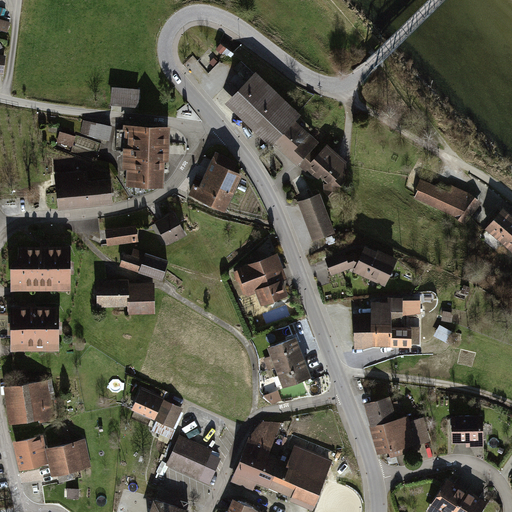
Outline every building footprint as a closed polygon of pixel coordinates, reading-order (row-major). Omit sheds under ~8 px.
[(13,23),(0,19),(0,32),(9,35),(13,23)] [(0,76),(10,77),(12,55),(0,53),(0,76)] [(258,72),(226,106),(270,147),(276,141),(301,165),(321,145),(298,123),(304,116),(258,72)] [(142,92),(114,88),(111,105),(139,109),(142,92)] [(115,128),(86,122),(83,136),(112,142),(115,128)] [(127,130),(125,158),(170,161),(172,133),(127,130)] [(79,138),(62,133),(59,145),(76,149),(79,138)] [(355,170),(330,147),(310,168),(335,191),(355,170)] [(238,161),(218,153),(202,190),(194,187),(190,197),(228,214),(246,174),(234,169),(238,161)] [(125,158),(123,186),(168,189),(170,161),(125,158)] [(87,173),(58,176),(61,210),(117,206),(114,180),(88,182),(87,173)] [(451,193),(421,179),(412,202),(460,225),(466,219),(473,223),(484,203),(477,197),(454,186),(451,193)] [(322,196),(299,203),(312,243),(335,235),(322,196)] [(511,216),(503,210),(486,233),(511,252),(511,216)] [(175,212),(155,222),(166,247),(187,238),(175,212)] [(137,227),(108,230),(109,247),(139,244),(137,227)] [(74,247),(17,245),(16,290),(73,292),(74,247)] [(401,261),(368,246),(356,273),(389,288),(401,261)] [(173,261),(135,249),(132,257),(125,255),(121,267),(167,281),(173,261)] [(355,252),(329,259),(334,280),(356,273),(358,264),(355,252)] [(280,255),(240,269),(249,297),(258,294),(263,309),(290,300),(284,282),(289,280),(280,255)] [(157,283),(101,284),(101,306),(129,306),(129,314),(158,314),(157,283)] [(373,313),(356,313),(356,349),(414,348),(414,326),(393,326),(392,317),(405,316),(405,302),(395,302),(395,297),(372,298),(373,313)] [(64,310),(14,309),(14,351),(64,351),(64,310)] [(448,341),(454,330),(442,323),(436,333),(448,341)] [(298,334),(267,345),(281,385),(312,375),(298,334)] [(49,382),(8,389),(14,427),(56,420),(49,382)] [(187,407),(143,389),(134,410),(177,429),(187,407)] [(266,394),(269,404),(283,400),(280,390),(266,394)] [(393,395),(365,402),(378,454),(430,441),(424,416),(400,422),(393,395)] [(488,415),(454,415),(454,444),(489,444),(488,415)] [(249,440),(234,481),(255,492),(258,484),(314,509),(333,465),(286,443),(281,457),(272,453),(286,422),(267,422),(249,440)] [(45,434),(17,439),(22,469),(51,464),(47,448),(45,434)] [(213,449),(180,436),(169,464),(202,478),(213,449)] [(91,469),(86,440),(47,448),(51,464),(53,477),(91,469)] [(484,511),(489,504),(446,478),(427,511),(428,511),(484,511)] [(192,511),(193,508),(156,497),(151,511),(192,511)] [(270,511),(235,498),(229,511),(270,511)]
